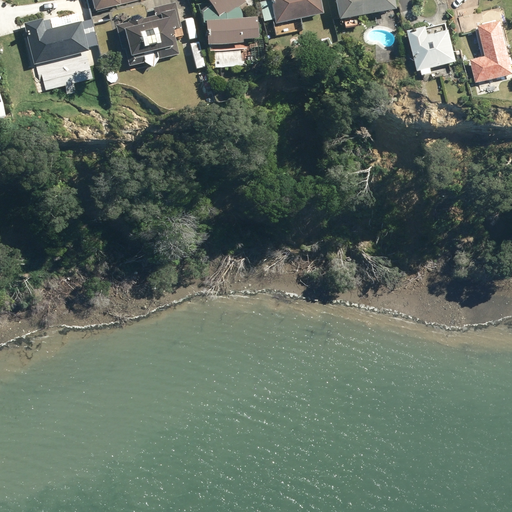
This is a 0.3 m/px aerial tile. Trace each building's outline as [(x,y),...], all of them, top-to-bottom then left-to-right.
[(245,0),(205,0),(206,6),(199,7),(202,25),(204,24),(207,47),(259,40),(255,12),(243,14),(241,4),(246,4),(245,0)] [(271,0),(274,23),(323,18),(321,0),(271,0)] [(394,0),(339,0),(341,17),(396,11),(394,0)] [(179,1),(158,4),(159,12),(140,14),(141,23),(117,26),(123,73),(173,67),(169,37),(174,36),(172,22),(181,21),(179,1)] [(511,78),(511,55),(511,50),(504,18),(480,23),(487,55),(469,59),(475,86),(511,78)] [(28,26),(31,38),(29,39),(36,72),(90,61),(83,28),(48,35),(46,22),(28,26)] [(440,23),(409,30),(418,73),(449,66),(447,57),(458,55),(451,27),(441,29),(440,23)] [(35,84),(27,49),(11,53),(10,50),(0,52),(0,62),(5,82),(20,79),(22,87),(35,84)] [(0,106),(9,102),(0,86),(0,106)]
